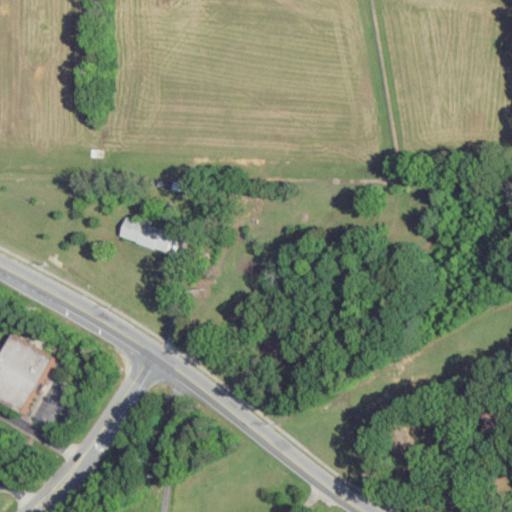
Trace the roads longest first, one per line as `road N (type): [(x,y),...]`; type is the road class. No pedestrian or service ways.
road 1 (tertiary): [(364,511),(170,366),(0,266)]
road 2 (residential): [(83,456),(150,354)]
